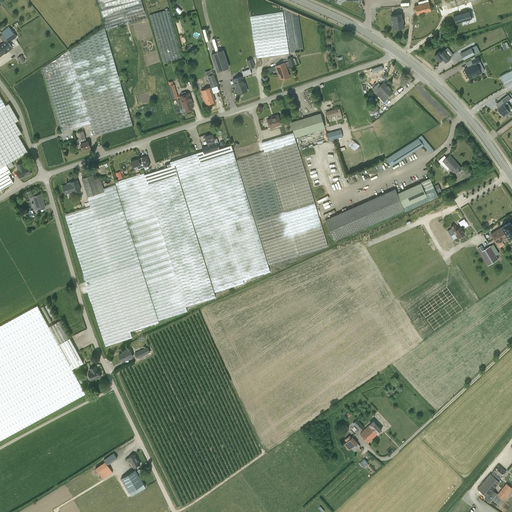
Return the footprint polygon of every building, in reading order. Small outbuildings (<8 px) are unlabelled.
[(97,0),(97,1),(106,30),(146,18),(145,13),(140,0),(97,0)] [(431,11),(429,2),(414,6),(416,15),(431,11)] [(174,28),(169,9),(149,15),(156,38),(160,52),(164,64),(174,61),(183,59),(178,41),(174,28)] [(469,11),(453,16),(454,16),(456,23),(456,24),(472,19),(472,18),(471,18),(469,11)] [(289,53),(282,12),(250,17),(256,58),(289,53)] [(391,16),(393,29),(404,27),(401,14),(391,16)] [(16,37),(10,30),(10,29),(8,27),(1,33),(3,35),(5,39),(7,40),(0,45),(0,56),(4,53),(5,54),(13,48),(9,43),(16,37)] [(103,28),(71,49),(65,53),(55,60),(43,68),(44,73),(49,92),(55,110),(61,132),(66,131),(69,130),(78,127),(90,124),(94,136),(132,125),(131,120),(128,109),(125,101),(123,92),(118,77),(110,47),(107,36),(104,28),(103,28)] [(474,54),(471,48),(460,53),(464,60),(474,54)] [(212,54),(217,71),(229,68),(223,50),(212,54)] [(443,50),(440,53),(439,52),(435,56),(440,62),(443,59),(446,62),(450,58),(443,50)] [(292,57),(287,59),(288,62),(284,63),(275,66),(280,79),(289,76),(286,68),(290,67),(295,65),(292,57)] [(481,73),(484,71),(480,61),(478,57),(471,61),(473,64),(464,69),(469,79),(481,73)] [(511,70),(500,76),(504,83),(511,79),(511,70)] [(217,85),(214,74),(207,76),(211,87),(217,85)] [(242,76),(233,80),(238,94),(247,90),(242,76)] [(380,86),(378,83),(372,89),(375,92),(384,101),(392,93),(383,83),(380,86)] [(178,98),(175,88),(174,84),(170,85),(168,86),(170,89),(173,99),(178,98)] [(210,88),(201,91),(206,105),(215,102),(210,88)] [(193,105),(189,93),(186,94),(185,92),(181,93),(182,95),(179,96),(180,100),(177,101),(180,109),(184,107),(186,112),(187,112),(188,112),(189,111),(193,109),(191,106),(193,105)] [(0,190),(13,183),(7,173),(13,170),(11,167),(9,163),(12,161),(22,156),(28,152),(18,136),(22,133),(15,122),(19,120),(9,104),(6,106),(0,95),(0,190)] [(510,115),(511,113),(511,108),(507,101),(511,98),(508,95),(501,100),(503,104),(497,108),(499,111),(498,111),(500,115),(501,114),(503,116),(508,113),(510,115)] [(368,109),(370,116),(380,113),(378,106),(368,109)] [(336,109),(331,110),(325,112),(326,115),(327,119),(333,117),(338,115),(339,117),(342,116),(339,108),(336,109)] [(291,122),(295,136),(325,127),(320,113),(291,122)] [(268,120),(270,128),(281,124),(278,115),(274,116),(275,118),(269,120),(268,120)] [(330,140),(343,136),(341,130),(328,133),(330,140)] [(83,131),(77,133),(82,150),(90,148),(88,141),(86,142),(83,131)] [(293,132),(261,142),(264,151),(237,160),(239,168),(244,184),(255,222),(262,243),(269,264),(287,259),(328,246),(321,223),(312,194),(304,168),(300,154),(296,141),(293,132)] [(204,154),(219,149),(217,143),(216,143),(212,134),(205,136),(207,142),(208,146),(202,148),(203,151),(204,154)] [(418,149),(424,145),(428,143),(421,135),(415,139),(412,141),(418,149)] [(347,145),(355,151),(359,145),(352,139),(347,145)] [(409,155),(418,149),(412,141),(404,147),(409,155)] [(434,150),(428,143),(424,145),(430,153),(434,150)] [(171,166),(175,165),(175,166),(180,180),(184,192),(188,206),(191,216),(199,242),(205,261),(210,276),(215,292),(229,287),(244,283),(243,280),(258,275),(270,271),(265,254),(257,229),(253,216),(246,196),(237,164),(231,145),(219,149),(204,154),(203,151),(197,153),(186,156),(174,161),(170,162),(171,166)] [(400,160),(409,155),(404,147),(395,153),(400,160)] [(391,166),(400,160),(395,153),(386,158),(391,166)] [(457,173),(462,169),(454,160),(449,155),(446,158),(444,156),(441,159),(438,161),(441,164),(444,162),(448,168),(452,171),(454,170),(457,173)] [(130,162),(132,167),(137,166),(138,169),(150,165),(147,156),(141,158),(142,158),(138,160),(138,159),(130,162)] [(16,165),(18,170),(17,170),(20,178),(31,174),(28,166),(24,167),(22,162),(16,165)] [(190,216),(179,181),(174,165),(159,170),(145,175),(144,173),(129,178),(115,182),(121,201),(126,217),(131,233),(136,248),(140,260),(145,276),(149,289),(159,320),(171,316),(187,311),(186,306),(201,302),(215,297),(201,250),(193,227),(190,216)] [(125,216),(115,185),(103,189),(100,178),(95,179),(93,175),(81,178),(88,200),(90,206),(65,214),(65,217),(68,226),(73,241),(77,254),(81,265),(84,276),(86,281),(85,282),(88,293),(95,313),(100,332),(105,346),(120,341),(132,337),(130,331),(144,327),(159,322),(150,295),(145,280),(141,267),(137,253),(132,239),(128,225),(125,216)] [(430,178),(421,183),(423,187),(424,191),(428,200),(434,198),(436,197),(438,196),(437,194),(436,191),(435,189),(434,187),(430,178)] [(62,187),(64,193),(72,190),(73,192),(80,189),(77,180),(67,183),(67,185),(62,187)] [(421,183),(413,186),(420,203),(428,200),(424,191),(423,187),(421,183)] [(406,189),(397,193),(404,210),(420,203),(413,186),(406,189)] [(395,189),(387,193),(396,214),(404,210),(397,193),(395,189)] [(33,198),(34,203),(32,204),(34,210),(44,207),(42,200),(43,200),(41,194),(37,195),(36,192),(28,194),(29,199),(33,198)] [(378,197),(387,218),(396,214),(387,193),(378,197)] [(378,197),(369,201),(378,222),(387,218),(378,197)] [(360,205),(369,225),(378,222),(369,201),(360,205)] [(441,201),(404,220),(409,230),(446,211),(441,201)] [(360,205),(352,208),(361,229),(369,225),(360,205)] [(331,208),(321,212),(323,217),(333,212),(331,208)] [(361,229),(352,208),(343,212),(352,233),(361,229)] [(343,212),(334,216),(343,237),(352,233),(343,212)] [(343,237),(334,216),(325,220),(329,227),(332,236),(334,240),(343,237)] [(494,239),(511,227),(511,225),(510,221),(501,227),(491,234),(494,239)] [(460,235),(464,233),(460,226),(457,228),(454,223),(450,226),(451,228),(447,230),(450,235),(455,233),(455,234),(455,236),(457,236),(457,237),(458,236),(460,237),(460,235)] [(388,224),(376,230),(401,274),(412,268),(388,224)] [(511,235),(511,227),(494,239),(497,244),(508,237),(508,238),(511,235)] [(386,259),(381,262),(369,240),(361,245),(384,286),(393,280),(385,266),(389,263),(386,259)] [(477,248),(482,257),(488,265),(498,259),(490,246),(484,250),(482,245),(477,248)] [(430,255),(419,261),(424,269),(435,262),(430,255)] [(83,363),(75,349),(60,321),(48,327),(37,306),(0,325),(0,440),(85,394),(72,369),(83,363)] [(147,347),(135,353),(137,358),(150,352),(147,347)] [(126,350),(118,354),(122,361),(129,358),(129,357),(132,355),(129,348),(126,350)] [(91,380),(101,376),(98,369),(97,370),(95,366),(90,369),(91,372),(88,374),(91,380)] [(357,419),(352,423),(360,431),(364,427),(357,419)] [(368,442),(372,439),(381,430),(373,421),(369,424),(370,425),(360,434),(368,442)] [(349,450),(351,449),(354,452),(360,446),(357,443),(352,437),(346,442),(344,444),(349,450)] [(134,454),(126,459),(129,463),(130,462),(134,468),(140,464),(134,454)] [(105,461),(95,468),(102,479),(112,472),(107,464),(105,461)] [(494,470),(492,473),(497,477),(499,479),(501,477),(506,471),(498,465),(494,470)] [(135,470),(121,478),(129,492),(143,483),(138,475),(135,470)] [(485,481),(478,489),(486,496),(491,489),(498,481),(490,474),(485,481)] [(486,496),(484,498),(490,503),(496,495),(497,494),(491,489),(486,496)] [(497,494),(496,495),(505,502),(510,496),(501,489),(497,494)]
